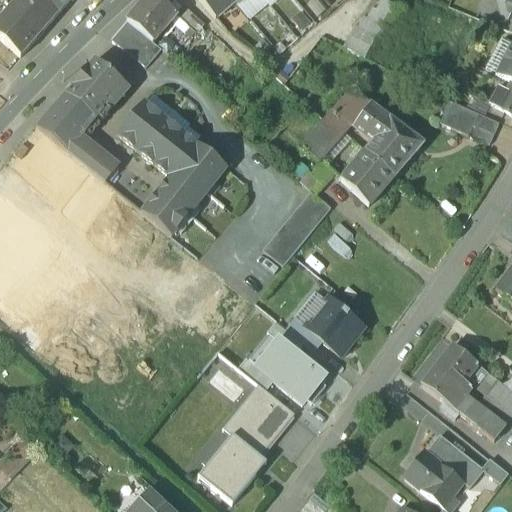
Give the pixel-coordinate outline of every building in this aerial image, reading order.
[(17,0),(0,20),(0,42),(19,60),(58,16),(38,0),(17,0)] [(38,0),(58,16),(71,0),(38,0)] [(154,0),(147,0),(126,25),(150,45),(153,48),(176,20),(154,0)] [(228,0),(196,0),(215,22),(234,6),(228,0)] [(228,0),(234,6),(236,8),(246,0),(228,0)] [(402,11),(380,0),(375,11),(393,20),(397,22),(402,11)] [(375,11),(371,9),(366,20),(384,29),(387,31),(393,20),(375,11)] [(204,27),(184,10),(176,20),(189,31),(195,37),(204,27)] [(366,20),(362,18),(357,29),(375,38),(378,40),(384,29),(366,20)] [(125,25),(110,43),(133,64),(150,45),(126,25),(125,25)] [(357,29),(353,27),(348,38),(369,49),(375,38),(357,29)] [(189,31),(184,36),(190,42),(195,37),(189,31)] [(369,49),(348,38),(342,49),(364,60),(369,49)] [(511,48),(510,48),(503,61),(495,76),(511,85),(511,48)] [(498,58),(490,73),(495,76),(503,61),(498,58)] [(92,64),(52,110),(84,137),(124,90),(92,64)] [(511,85),(497,110),(511,118),(511,85)] [(349,92),(321,124),(337,137),(353,118),(364,106),(349,92)] [(478,116),(449,102),(438,125),(467,139),(478,116)] [(143,105),(117,138),(168,179),(194,146),(143,105)] [(381,117),(364,106),(353,118),(367,131),(381,117)] [(84,137),(52,110),(35,131),(67,157),(82,140),(84,137)] [(499,126),(478,116),(467,139),(488,149),(499,126)] [(421,146),(381,117),(367,131),(385,147),(372,162),(391,180),(421,146)] [(321,124),(301,147),(317,161),(322,155),(337,137),(321,124)] [(82,140),(67,157),(76,164),(88,150),(91,147),(82,140)] [(168,179),(140,216),(170,240),(225,171),(194,146),(168,179)] [(115,173),(88,150),(76,164),(104,187),(115,173)] [(372,162),(362,153),(338,181),(367,208),(391,180),(372,162)] [(322,155),(317,161),(320,164),(322,166),(327,160),(322,155)] [(320,164),(310,176),(323,187),(333,177),(322,166),(320,164)] [(307,173),(298,184),(314,197),(323,187),(310,176),(307,173)] [(309,194),(261,254),(282,270),(330,211),(309,194)] [(511,271),(494,294),(511,307),(511,271)] [(308,333),(307,334),(321,346),(339,360),(362,332),(346,319),(347,318),(342,314),(341,315),(330,306),(308,333)] [(294,322),(285,334),(303,349),(313,357),(321,346),(307,334),(308,333),(294,322)] [(303,349),(285,334),(275,326),(266,336),(277,344),(295,358),(303,349)] [(324,381),(295,358),(277,344),(255,372),(272,386),(301,409),(306,404),(311,408),(324,391),(319,387),(324,381)] [(477,368),(451,348),(421,388),(444,407),(446,409),(463,386),(477,368)] [(265,395),(272,386),(255,372),(245,363),(237,372),(265,395)] [(505,429),(511,419),(511,395),(502,387),(477,368),(463,386),(471,391),(465,400),(505,429)] [(511,382),(502,387),(511,395),(511,382)] [(463,386),(446,409),(459,418),(493,444),(505,429),(465,400),(471,391),(463,386)] [(271,400),(247,430),(270,448),(294,418),(271,400)] [(444,407),(439,414),(453,425),(459,418),(446,409),(444,407)] [(259,461),(270,448),(247,430),(236,443),(259,461)] [(249,474),(259,461),(236,443),(230,439),(197,481),(231,509),(255,478),(249,474)] [(481,471),(439,439),(426,457),(441,469),(421,495),(442,511),(455,511),(460,506),(453,501),(464,488),(470,492),(484,475),(484,474),(481,471)] [(425,456),(406,482),(421,495),(441,469),(426,457),(425,456)] [(507,478),(488,462),(481,471),(484,474),(484,475),(500,487),(507,478)] [(130,511),(169,511),(149,493),(130,511)]
